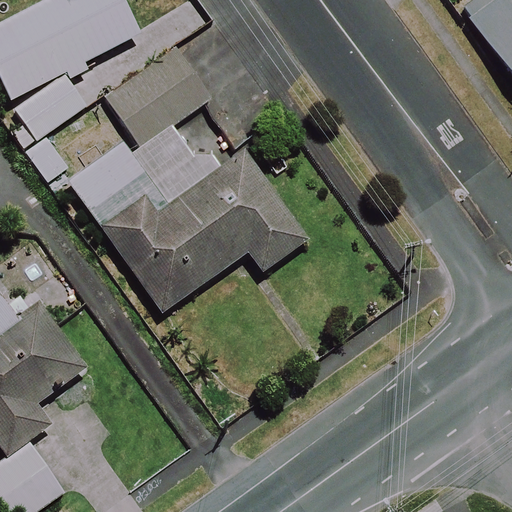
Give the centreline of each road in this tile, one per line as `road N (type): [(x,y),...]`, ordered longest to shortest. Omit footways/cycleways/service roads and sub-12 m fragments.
road 1 (residential): [(511,263),(322,0)]
road 2 (tertiary): [(279,511),(482,366)]
